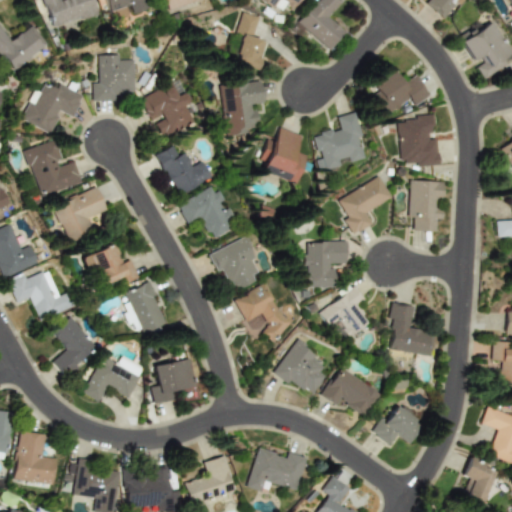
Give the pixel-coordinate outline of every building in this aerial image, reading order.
[(38,0),(48,27),(91,13),(87,0),(38,0)] [(98,0),(102,10),(122,5),(125,14),(141,9),(138,0),(98,0)] [(158,0),(162,10),(192,0),(158,0)] [(326,49),(342,31),(325,17),(338,2),(336,0),(314,0),(295,22),(326,49)] [(425,0),(423,4),(441,18),(452,4),(448,2),(449,0),(425,0)] [(511,61),(490,22),(457,39),(470,64),(472,63),(479,77),(511,61)] [(7,40),(0,31),(0,57),(10,70),(44,45),(28,25),(7,40)] [(94,83),(88,83),(89,101),(113,100),(113,95),(131,94),(130,59),(115,59),(115,55),(94,55),(94,83)] [(426,96),(412,74),(400,82),(391,67),(364,84),(383,114),(406,100),(410,106),(426,96)] [(217,84),(222,136),(245,133),(245,124),(253,123),(251,104),(259,103),(257,81),(217,84)] [(69,117),(80,96),(56,83),(53,89),(42,83),(31,105),(25,102),(17,118),(46,133),(58,111),(69,117)] [(148,122),(150,121),(158,137),(190,121),(181,104),(186,102),(181,92),(172,97),(166,84),(136,99),(148,122)] [(360,158),(354,137),(358,136),(351,112),(333,117),(336,128),(309,136),(319,169),(345,161),(346,162),(360,158)] [(436,165),(433,139),(430,139),(428,116),(394,119),(398,163),(413,162),(414,167),(436,165)] [(302,154),(292,152),(298,134),(275,127),(271,141),(263,138),(255,162),(260,163),(257,172),(293,183),(302,154)] [(511,129),(509,131),(511,137),(496,147),(511,175),(511,174),(511,129)] [(19,150),(36,197),(78,181),(70,161),(59,165),(49,139),(19,150)] [(175,155),(170,145),(153,153),(174,195),(208,179),(199,161),(189,166),(182,152),(175,155)] [(388,198),(377,177),(334,199),(345,218),(341,220),(349,234),(369,224),(362,212),(388,198)] [(410,231),(432,232),(433,219),(439,219),(441,182),(407,180),(405,217),(410,217),(410,231)] [(183,223),(197,216),(205,233),(208,231),(210,237),(235,226),(227,207),(223,209),(212,186),(174,203),(183,223)] [(102,210),(93,187),(48,205),(63,242),(88,232),(82,218),(102,210)] [(511,193),(509,194),(510,220),(492,221),(493,237),(511,236),(511,260),(511,193)] [(0,277),(34,263),(27,245),(17,249),(7,224),(0,226),(0,277)] [(258,278),(241,238),(206,253),(214,272),(220,269),(230,290),(258,278)] [(331,287),(331,264),(343,264),(343,241),(302,242),(302,272),(298,272),(298,287),(331,287)] [(134,278),(127,259),(119,262),(111,244),(82,256),(94,287),(120,277),(122,282),(134,278)] [(55,296),(44,268),(6,284),(13,303),(27,297),(36,320),(70,307),(64,292),(55,296)] [(163,323),(145,282),(122,292),(140,333),(163,323)] [(229,299),(250,339),(262,333),(265,338),(285,327),(261,282),(229,299)] [(314,311),(325,326),(334,319),(346,336),(366,322),(354,304),(361,299),(351,284),(314,311)] [(511,294),(509,294),(508,311),(501,311),(500,332),(511,332),(511,294)] [(428,356),(432,332),(407,328),(410,306),(388,302),(385,319),(390,320),(386,349),(428,356)] [(94,347),(67,316),(48,332),(63,349),(49,361),(60,375),(94,347)] [(287,380),(307,394),(327,366),(292,341),(270,373),(284,383),(287,380)] [(511,382),(511,349),(506,350),(506,342),(488,341),(487,360),(497,361),(496,382),(511,382)] [(114,364),(135,376),(140,368),(119,355),(114,364)] [(125,398),(136,376),(99,356),(79,393),(95,402),(104,386),(125,398)] [(150,365),(154,385),(147,386),(151,404),(171,400),(169,390),(191,386),(186,358),(150,365)] [(377,394),(338,366),(318,395),(333,406),(337,399),(360,416),(377,394)] [(406,443),(419,423),(393,406),(384,420),(378,416),(368,432),(386,445),(393,435),(406,443)] [(511,447),(511,416),(484,406),(477,423),(494,429),(485,455),(511,465),(511,449),(511,447)] [(53,458),(39,457),(41,434),(16,431),(10,480),(50,484),(53,458)] [(302,457),(284,452),(283,456),(253,448),(243,487),(258,491),(261,481),(293,490),(302,457)] [(199,462),(203,476),(180,482),(186,503),(231,492),(221,456),(199,462)] [(490,471),(480,467),(482,463),(466,457),(459,476),(465,478),(457,500),(476,508),(490,471)] [(176,511),(176,491),(165,491),(164,471),(122,472),(122,507),(155,506),(155,511),(176,511)] [(311,511),(350,511),(336,502),(346,489),(328,476),(318,490),(325,495),(311,511)]
